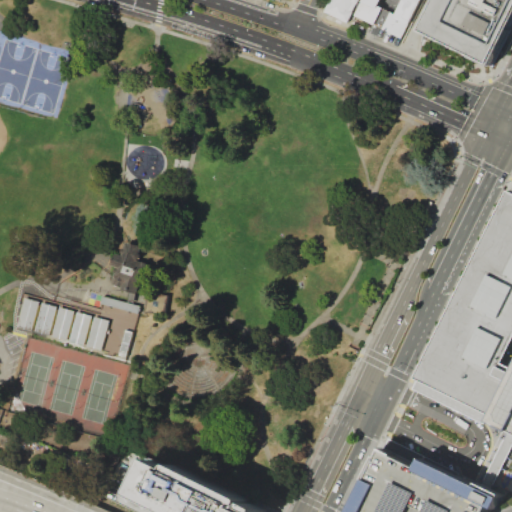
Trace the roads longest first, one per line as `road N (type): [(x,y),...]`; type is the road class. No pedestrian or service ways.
road 1 (secondary): [(500,109),(213,0)]
road 2 (primary): [(486,135),(401,309)]
road 3 (secondary): [(126,0),(289,51)]
road 4 (primary): [(439,292),(511,147)]
